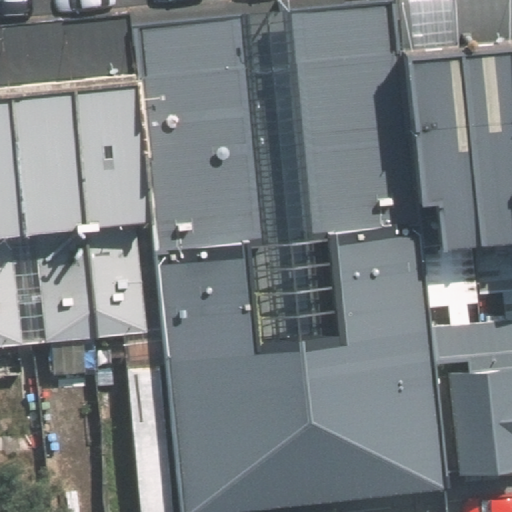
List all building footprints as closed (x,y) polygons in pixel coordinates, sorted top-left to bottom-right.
[(511,31),(439,39),(462,263),(511,257),(511,31)] [(439,39),(166,67),(189,282),(196,352),(469,324),(462,263),(439,39)] [(166,67),(104,74),(127,289),(189,282),(166,67)] [(104,74),(42,80),(64,295),(127,289),(104,74)] [(42,80),(0,84),(0,279),(2,301),(64,295),(42,80)] [(469,324),(196,352),(211,490),(483,462),(469,324)]
